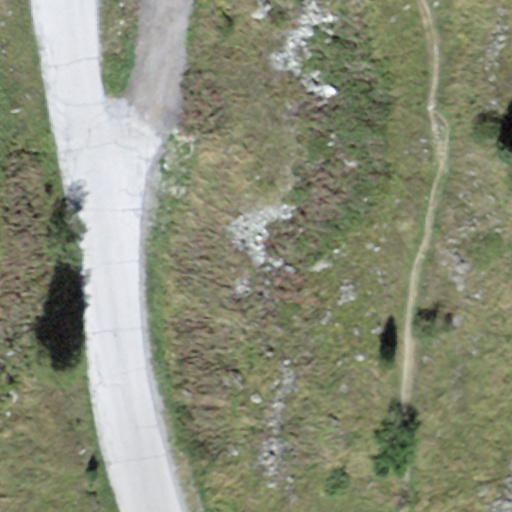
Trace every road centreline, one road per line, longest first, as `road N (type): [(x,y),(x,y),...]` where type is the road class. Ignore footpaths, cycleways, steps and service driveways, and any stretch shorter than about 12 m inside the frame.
road 1 (unclassified): [(152,511),(127,422),(63,0)]
road 2 (track): [(93,176),(151,95),(162,0)]
